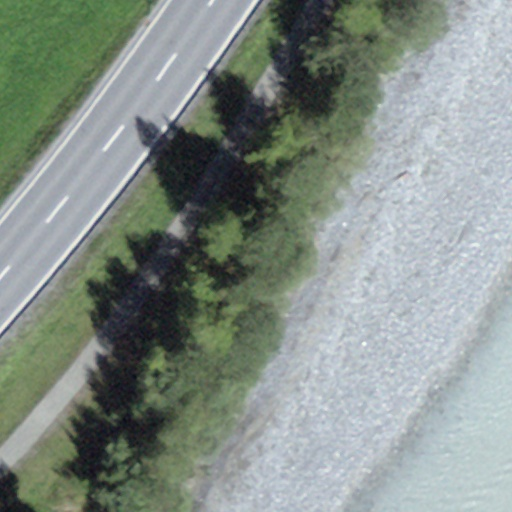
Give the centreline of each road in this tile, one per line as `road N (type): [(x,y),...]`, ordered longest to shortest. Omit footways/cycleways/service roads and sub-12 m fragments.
road 1 (track): [(0,455),(155,279),(317,0)]
road 2 (primary): [(209,0),(0,262)]
